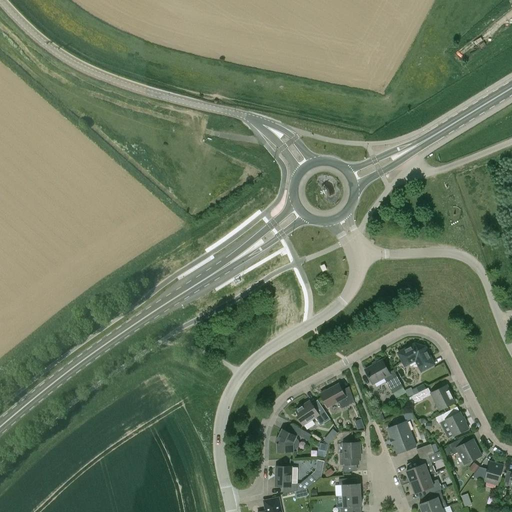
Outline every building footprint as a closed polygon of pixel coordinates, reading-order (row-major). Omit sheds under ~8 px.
[(435,364),(425,347),(415,344),(398,353),(405,366),(416,361),(421,371),(435,364)] [(389,373),(382,360),(365,370),(373,384),(384,378),(393,394),(403,388),(394,370),(389,373)] [(337,385),(336,384),(332,386),(332,388),(321,394),(328,407),(336,402),(339,403),(342,408),(354,402),(349,387),(342,391),(339,384),(337,385)] [(411,387),(405,390),(409,397),(419,392),(416,387),(412,389),(411,387)] [(444,387),(431,394),(436,403),(440,410),(455,403),(451,394),(449,396),(444,387)] [(427,389),(409,398),(411,406),(423,400),(423,399),(430,395),(427,389)] [(313,407),(310,401),(296,410),(299,416),(297,417),(303,425),(315,417),(320,426),(330,419),(319,403),(313,407)] [(468,429),(460,412),(449,418),(446,412),(436,418),(438,423),(446,420),(454,437),(468,429)] [(364,427),(362,421),(356,423),(358,430),(364,427)] [(397,454),(416,447),(406,422),(388,429),(397,454)] [(334,439),(338,433),(333,429),(329,435),(334,439)] [(298,446),(299,443),(298,440),(296,438),(297,437),(282,430),(279,437),(280,438),(279,444),(277,444),(278,452),(294,452),(293,449),(296,449),(298,446)] [(311,435),(301,430),(298,435),(308,441),(311,435)] [(482,456),(473,439),(461,445),(458,440),(449,445),(453,455),(458,453),(464,465),(482,456)] [(340,465),(359,464),(358,458),(360,457),(359,442),(343,443),(344,453),(339,453),(340,465)] [(320,443),(317,456),(325,458),(328,445),(320,443)] [(420,459),(429,456),(435,454),(431,445),(431,444),(416,450),(420,459)] [(429,475),(435,473),(433,466),(429,456),(420,459),(416,461),(418,467),(406,471),(411,482),(429,475)] [(479,466),(474,462),(469,469),(474,473),(479,466)] [(498,485),(503,466),(490,462),(488,469),(479,467),(472,477),(485,480),(484,481),(498,485)] [(275,486),(283,487),(283,494),(297,491),(309,488),(308,488),(316,481),(311,475),(300,484),(298,484),(297,484),(298,469),(296,467),(292,467),(276,466),(275,486)] [(432,482),(429,475),(411,482),(415,494),(427,489),(429,495),(440,490),(442,490),(438,480),(432,482)] [(343,496),(361,495),(360,484),(351,484),(351,478),(339,479),(339,485),(342,485),(343,496)] [(419,505),(421,511),(433,511),(442,509),(442,508),(447,507),(444,500),(442,496),(443,496),(440,490),(429,495),(424,496),(427,502),(419,505)] [(361,495),(343,496),(344,507),(341,507),(340,511),(353,511),(353,507),(361,506),(361,495)] [(281,511),(279,498),(264,501),(266,511),(264,511),(281,511)]
